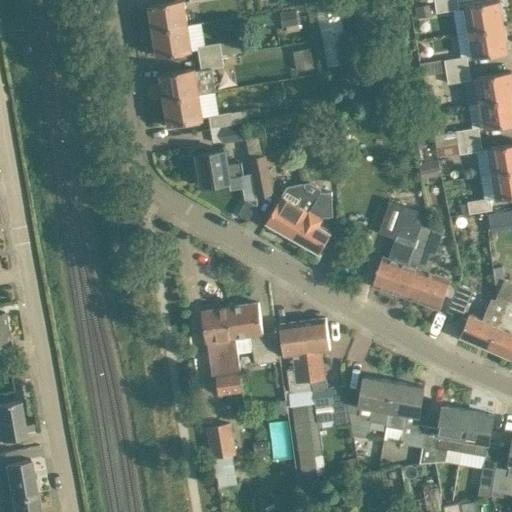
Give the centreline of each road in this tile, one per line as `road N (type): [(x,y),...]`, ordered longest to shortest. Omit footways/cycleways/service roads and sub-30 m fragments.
road 1 (unclassified): [(511,387),(404,338),(198,217),(142,173),(111,0)]
road 2 (residential): [(69,511),(0,119)]
